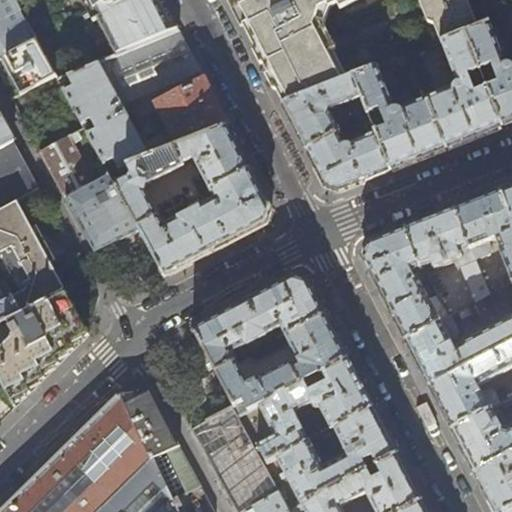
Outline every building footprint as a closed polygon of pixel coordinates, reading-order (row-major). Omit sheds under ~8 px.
[(0,0),(0,61),(2,60),(37,42),(14,0),(0,0)] [(166,6),(162,0),(89,0),(90,1),(84,3),(94,22),(99,20),(118,56),(179,31),(173,19),(166,6)] [(230,0),(255,48),(253,48),(265,70),(281,100),(284,106),(342,83),(326,41),(335,37),(330,23),(327,6),(335,3),(338,9),(357,0),(230,0)] [(420,0),(428,21),(430,23),(434,24),(441,44),(443,43),(465,34),(478,29),(467,0),(420,0)] [(179,31),(118,56),(98,65),(59,82),(85,130),(101,159),(109,174),(128,167),(229,128),(204,80),(151,109),(158,122),(163,119),(170,132),(142,144),(119,102),(126,99),(128,103),(200,73),(179,31)] [(485,82),(465,34),(443,43),(460,84),(455,86),(454,88),(454,91),(427,101),(447,149),(481,135),(503,127),(485,82)] [(56,77),(37,42),(2,60),(12,79),(21,96),(56,77)] [(427,101),(409,56),(394,62),(408,98),(414,95),(418,105),(401,111),(401,110),(399,109),(398,109),(396,109),(395,110),(378,69),(355,78),(363,99),(366,107),(371,119),(390,171),(414,162),(447,149),(427,101)] [(511,73),(485,82),(503,127),(511,122),(511,73)] [(336,110),(363,99),(355,78),(342,83),(284,106),(289,115),(308,152),(341,135),(342,134),(333,115),(336,115),(336,110)] [(361,124),(371,119),(366,107),(351,113),(357,126),(361,124)] [(0,148),(13,142),(0,117),(0,148)] [(390,171),(371,119),(361,124),(367,139),(352,145),(352,147),(351,148),(350,145),(348,145),(346,146),(341,135),(308,152),(315,165),(326,186),(340,191),(358,184),(390,171)] [(239,148),(229,128),(128,167),(132,173),(122,178),(121,180),(123,184),(116,187),(118,192),(132,216),(139,229),(159,218),(145,193),(148,186),(194,163),(210,192),(251,170),(239,148)] [(101,159),(85,130),(42,154),(62,190),(69,204),(96,186),(86,168),(101,159)] [(0,214),(17,204),(40,191),(29,172),(13,142),(0,148),(0,214)] [(261,189),(251,170),(210,192),(215,202),(164,228),(159,218),(139,229),(140,232),(165,278),(195,262),(213,253),(267,225),(271,210),(261,189)] [(110,176),(96,186),(69,204),(82,227),(97,254),(140,232),(139,229),(132,216),(120,222),(107,198),(118,192),(116,187),(110,176)] [(511,187),(501,192),(511,220),(511,187)] [(478,201),(455,210),(476,260),(491,254),(492,249),(489,242),(497,239),(502,251),(501,252),(511,280),(511,220),(501,192),(478,201)] [(20,210),(17,204),(0,214),(0,272),(21,315),(0,325),(0,378),(15,408),(22,401),(29,394),(53,371),(89,335),(46,256),(20,210)] [(449,212),(406,229),(421,269),(427,267),(429,270),(435,271),(457,262),(476,303),(490,295),(476,260),(455,210),(449,212)] [(412,273),(421,269),(406,229),(402,231),(368,244),(363,258),(380,291),(407,341),(440,323),(417,279),(415,280),(412,273)] [(0,325),(21,315),(0,272),(0,325)] [(286,337),(326,316),(318,300),(310,284),(309,282),(294,277),(243,304),(194,330),(195,332),(217,374),(237,363),(232,354),(247,346),(248,347),(267,337),(267,335),(281,328),(286,337)] [(511,282),(511,283),(511,318),(464,343),(466,346),(455,351),(450,341),(458,338),(459,333),(451,317),(440,323),(407,341),(416,359),(430,387),(511,345),(511,282)] [(335,332),(326,316),(286,337),(300,362),(291,366),(291,365),(250,386),(237,363),(217,374),(221,380),(219,381),(233,408),(245,402),(250,412),(259,407),(349,360),(335,332)] [(511,345),(430,387),(442,410),(453,431),(498,408),(502,406),(495,391),(490,390),(482,395),(478,388),(511,370),(511,345)] [(359,379),(349,360),(259,407),(277,439),(261,447),(260,446),(256,448),(265,465),(278,458),(309,442),(294,414),(311,405),(314,408),(317,408),(319,408),(332,430),(374,408),(359,379)] [(163,416),(151,394),(137,395),(120,396),(150,458),(179,445),(163,416)] [(176,511),(152,461),(150,458),(120,396),(110,406),(2,511),(176,511)] [(384,426),(374,408),(332,430),(323,435),(325,440),(337,434),(347,452),(346,452),(348,457),(324,469),(309,442),(278,458),(285,472),(280,475),(283,480),(288,477),(303,505),(398,455),(384,426)] [(511,429),(510,430),(498,408),(453,431),(463,449),(476,473),(511,454),(511,429)] [(243,511),(280,492),(265,465),(256,448),(239,417),(234,409),(193,431),(235,510),(236,511),(243,511)] [(152,461),(181,449),(179,445),(150,458),(152,461)] [(511,454),(476,473),(483,488),(495,511),(504,511),(511,508),(511,454)] [(406,470),(398,455),(303,505),(290,511),(299,511),(305,509),(306,511),(343,511),(340,507),(366,493),(376,511),(399,511),(422,500),(406,470)] [(290,511),(280,492),(243,511),(290,511)] [(428,511),(422,500),(399,511),(428,511)]
